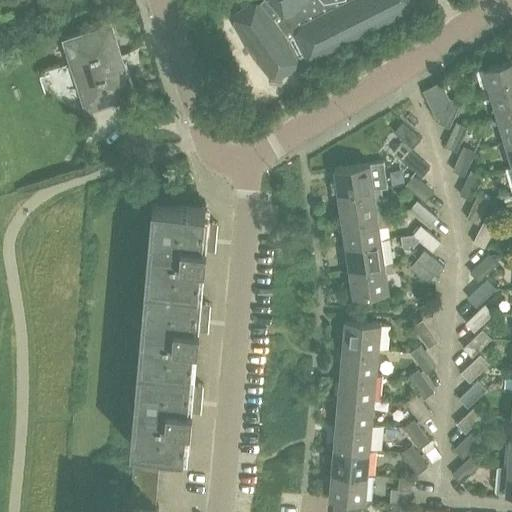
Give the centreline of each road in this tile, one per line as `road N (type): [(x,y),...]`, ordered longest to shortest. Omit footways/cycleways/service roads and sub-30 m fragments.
road 1 (residential): [(213,511),(243,165)]
road 2 (residential): [(243,165),(406,68),(498,0)]
road 3 (residential): [(243,165),(205,143),(157,0)]
